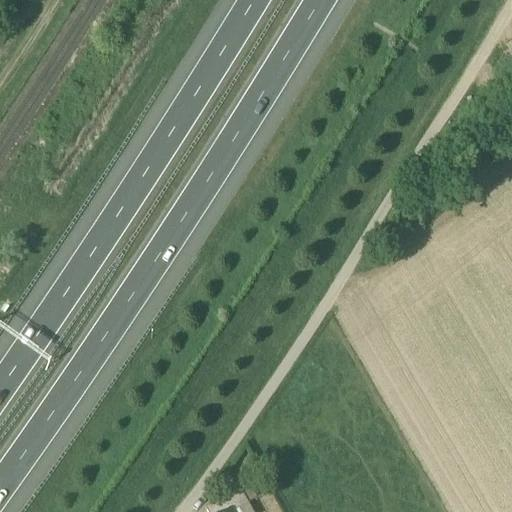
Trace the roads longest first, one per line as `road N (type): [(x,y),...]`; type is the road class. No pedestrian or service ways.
road 1 (track): [(186,511),(373,235),(511,0)]
road 2 (motorway): [(0,489),(164,249),(319,0)]
road 3 (motorway): [(252,0),(0,387)]
